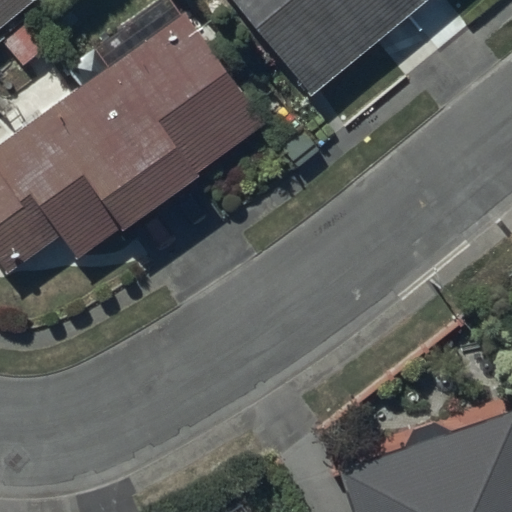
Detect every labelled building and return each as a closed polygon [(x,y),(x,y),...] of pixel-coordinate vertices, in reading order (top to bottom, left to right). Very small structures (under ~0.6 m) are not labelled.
[(0,0),(0,25),(30,0),(0,0)] [(229,0),(312,103),(418,18),(404,0),(229,0)] [(439,0),(404,0),(418,18),(439,0)] [(196,185),(266,132),(186,23),(89,93),(175,211),(202,193),(196,185)] [(126,244),(175,211),(89,93),(0,155),(0,268),(9,282),(61,244),(80,267),(120,239),(126,244)] [(511,511),(511,426),(343,483),(352,511),(511,511)]
